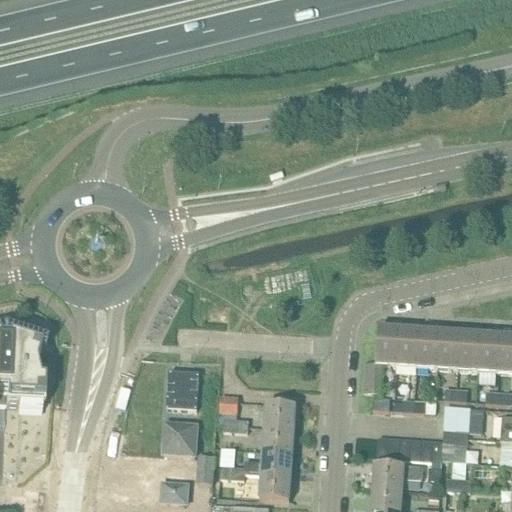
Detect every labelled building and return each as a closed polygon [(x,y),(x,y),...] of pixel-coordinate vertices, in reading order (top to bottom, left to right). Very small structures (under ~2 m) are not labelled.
[(383,368),(397,369),(399,332),(379,330),(376,367),(366,366),(364,396),(381,397),(383,368)] [(420,333),(399,332),(397,369),(417,371),(420,333)] [(440,334),(420,333),(417,371),(438,372),(440,334)] [(438,372),(458,374),(461,336),(440,334),(438,372)] [(461,336),(458,374),(479,375),(481,337),(461,336)] [(502,339),(481,337),(479,375),(499,376),(502,339)] [(499,376),(511,377),(511,339),(502,339),(499,376)] [(0,398),(6,398),(6,409),(43,411),(45,384),(43,384),(43,386),(39,386),(36,368),(41,352),(9,341),(8,343),(8,350),(0,349),(0,398)] [(197,414),(199,377),(169,375),(167,412),(197,414)] [(456,404),(457,392),(446,391),(445,404),(456,404)] [(457,392),(456,404),(467,405),(468,393),(457,392)] [(486,407),(497,408),(498,395),(487,394),(486,407)] [(497,408),(511,408),(511,395),(498,395),(497,408)] [(220,415),(219,421),(226,422),(227,415),(238,416),(239,402),(221,401),(220,415)] [(389,415),(390,403),(374,402),(373,414),(389,415)] [(402,415),(414,416),(415,403),(403,403),(402,415)] [(436,405),(415,403),(414,416),(435,418),(436,405)] [(266,407),(265,431),(295,433),(296,409),(266,407)] [(456,435),(455,447),(468,448),(470,412),(445,410),(443,434),(456,435)] [(485,435),(486,413),(474,413),(472,435),(485,435)] [(511,420),(502,420),(500,444),(511,444),(511,420)] [(222,434),(235,435),(236,422),(226,422),(219,421),(218,428),(223,428),(222,434)] [(249,423),(236,422),(235,435),(248,436),(249,423)] [(195,460),(197,430),(166,428),(164,458),(195,460)] [(265,431),(263,455),(293,457),(295,433),(265,431)] [(452,447),(455,447),(456,435),(443,434),(443,445),(443,459),(451,460),(452,447)] [(388,463),(390,442),(379,441),(377,462),(388,463)] [(388,463),(399,463),(400,442),(390,442),(388,463)] [(399,463),(410,464),(411,443),(400,442),(399,463)] [(422,444),(411,443),(410,464),(420,465),(422,444)] [(420,465),(431,465),(433,445),(422,444),(420,465)] [(443,445),(433,445),(431,465),(432,466),(442,466),(443,459),(443,445)] [(245,471),(233,471),(232,483),(244,484),(245,478),(262,479),(291,481),(293,457),(263,455),(262,467),(245,466),(245,471)] [(213,488),(215,462),(199,461),(197,487),(213,488)] [(459,482),(458,495),(471,496),(471,483),(465,483),(466,465),(453,464),(452,482),(459,482)] [(442,466),(432,466),(431,471),(429,470),(428,483),(440,484),(442,466)] [(373,492),(403,494),(403,483),(422,484),(423,470),(404,469),(404,470),(375,468),(373,492)] [(220,482),(232,483),(233,471),(221,470),(220,482)] [(291,481),(262,479),(260,495),(248,494),(247,502),(290,505),(291,481)] [(453,495),(458,495),(459,482),(452,482),(447,482),(445,506),(452,507),(453,495)] [(186,507),(187,489),(163,487),(161,505),(186,507)] [(401,511),(403,494),(373,492),(371,511),(401,511)]
